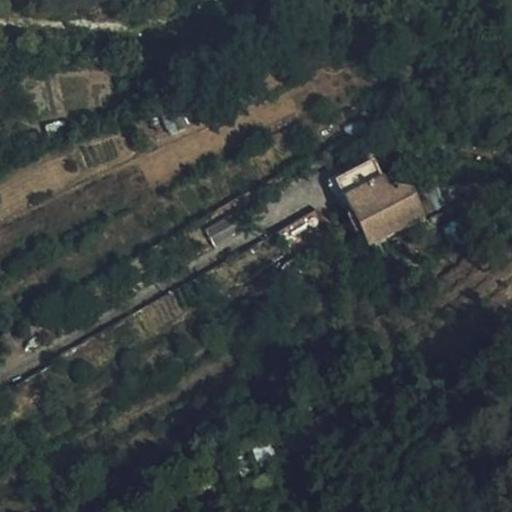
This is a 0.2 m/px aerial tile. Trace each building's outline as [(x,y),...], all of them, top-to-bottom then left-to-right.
[(160,147),(169,142),(160,121),(151,124),(160,147)] [(386,194),(373,171),(339,189),(369,245),(387,236),(421,219),(410,199),(398,205),(391,191),(386,194)] [(318,213),(276,236),(291,261),(331,239),(318,213)] [(412,400),(401,376),(380,388),(390,411),(412,400)] [(315,463),(357,440),(344,415),(301,437),(315,463)]
